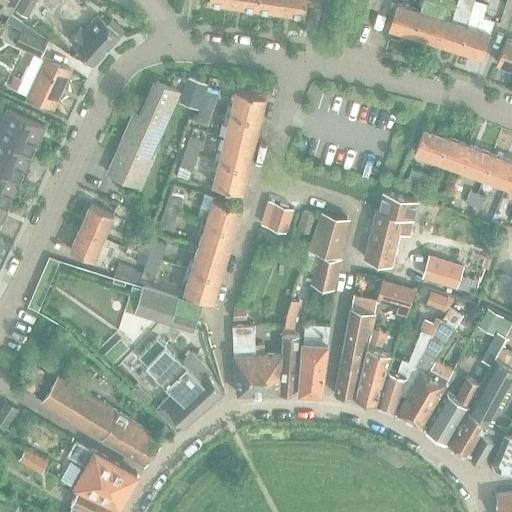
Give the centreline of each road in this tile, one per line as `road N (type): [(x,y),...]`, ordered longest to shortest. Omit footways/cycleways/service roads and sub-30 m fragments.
road 1 (residential): [(0,323),(108,79),(138,53),(164,48)]
road 2 (residential): [(326,404),(364,212),(262,180)]
road 3 (residential): [(233,404),(225,303),(262,180)]
road 4 (residential): [(511,111),(299,59)]
road 5 (residential): [(153,474),(0,380)]
road 6 (residential): [(326,404),(382,419),(471,476)]
road 7 (residential): [(164,48),(299,59)]
road 8 (residential): [(262,180),(299,59)]
